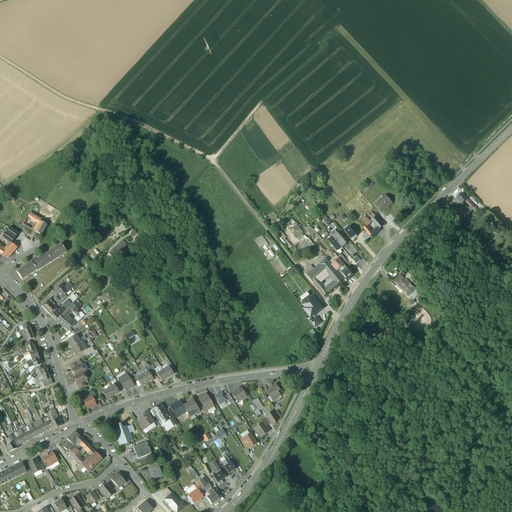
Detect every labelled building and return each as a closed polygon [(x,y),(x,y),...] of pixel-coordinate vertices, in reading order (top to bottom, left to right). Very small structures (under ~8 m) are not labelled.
[(365,190),(367,191),(373,184),(372,183),(368,187),(367,187),(365,190)] [(465,196),(464,197),(462,194),(454,202),(459,207),(467,200),(465,198),(466,197),(465,196)] [(385,196),(376,205),(382,212),(388,207),(387,207),(392,203),(385,196)] [(459,207),(457,210),(465,218),(473,210),(477,214),(479,212),(467,200),(459,207)] [(372,233),(366,226),(372,221),(377,216),(375,214),(374,216),(371,212),(359,223),(370,236),(372,233)] [(30,213),(28,217),(38,224),(40,221),(41,219),(30,213)] [(385,225),(377,216),(372,221),(377,227),(379,230),(380,229),(385,225)] [(295,233),(298,231),(301,234),(304,232),(294,220),(288,224),(295,233)] [(47,226),(40,222),(40,221),(38,224),(34,231),(41,235),(47,226)] [(356,235),(349,227),(344,232),(351,240),(356,235)] [(372,233),(370,236),(372,239),(380,230),(380,229),(379,230),(377,227),(372,233)] [(6,233),(14,239),(18,234),(9,228),(6,233)] [(278,233),(288,249),(292,247),(282,231),(278,233)] [(14,239),(6,233),(2,238),(11,244),(11,243),(14,239)] [(370,237),(366,233),(362,236),(366,241),(370,237)] [(346,244),(338,234),(333,238),(341,248),(346,244)] [(309,244),(304,237),(299,241),(305,248),(309,244)] [(341,248),(333,238),(328,242),(337,252),(341,248)] [(127,246),(122,241),(115,247),(115,248),(108,254),(113,259),(127,246)] [(0,246),(0,254),(8,259),(17,248),(11,243),(11,244),(9,247),(8,246),(6,248),(2,245),(0,246)] [(61,244),(47,254),(52,262),(66,252),(61,244)] [(265,253),(270,260),(275,256),(271,249),(265,253)] [(47,254),(32,263),(36,270),(37,271),(52,262),(47,254)] [(357,256),(353,260),(357,264),(361,260),(357,256)] [(326,259),(319,265),(320,265),(329,276),(337,286),(338,285),(343,280),(344,280),(326,259)] [(344,265),(339,259),(338,261),(334,261),(334,264),(332,265),(337,271),(340,268),(344,265)] [(31,263),(17,272),(22,280),(36,270),(32,263),(31,263)] [(311,272),(307,276),(313,284),(322,277),(326,273),(320,265),(314,270),(311,272)] [(353,275),(347,268),(343,272),(342,273),(348,280),(353,275)] [(405,280),(400,275),(397,277),(395,278),(396,278),(393,281),(397,285),(399,287),(403,283),(405,280)] [(326,290),(321,283),(324,280),(322,277),(313,284),(324,297),(325,297),(329,293),(337,286),(334,282),(326,290)] [(69,283),(66,286),(64,288),(68,292),(73,287),(69,283)] [(61,285),(55,291),(61,298),(65,295),(68,292),(64,288),(61,285)] [(415,290),(410,285),(408,288),(404,292),(409,296),(415,290)] [(8,294),(3,289),(0,293),(0,294),(4,298),(8,294)] [(322,309),(313,297),(310,297),(307,294),(305,295),(308,298),(303,302),(303,305),(306,308),(304,309),(311,318),(322,309)] [(58,302),(57,303),(59,305),(67,297),(65,295),(61,298),(62,298),(60,300),(58,302)] [(58,311),(55,314),(54,313),(51,316),(56,321),(76,300),(72,296),(62,306),(63,308),(62,309),(59,312),(58,311)] [(52,300),(50,298),(47,301),(53,307),(56,304),(52,300)] [(53,307),(47,301),(42,307),(47,312),(53,307)] [(99,301),(92,307),(94,309),(101,303),(99,301)] [(76,309),(72,305),(69,308),(72,311),(74,314),(77,310),(76,309)] [(53,307),(47,312),(51,316),(54,313),(56,311),(53,307)] [(69,308),(56,321),(61,325),(69,318),(67,316),(72,311),(69,308)] [(77,316),(72,321),(75,324),(84,316),(81,312),(80,313),(77,316)] [(309,321),(315,328),(321,323),(317,317),(313,320),(312,319),(309,321)] [(69,318),(61,325),(64,328),(72,321),(69,318)] [(75,324),(72,321),(64,328),(67,332),(75,324)] [(32,333),(25,336),(27,341),(31,340),(34,338),(32,333)] [(76,336),(68,341),(70,345),(69,345),(70,345),(71,348),(80,343),(76,336)] [(82,342),(71,348),(76,356),(86,350),(82,342)] [(76,362),(70,365),(72,370),(78,367),(76,362)] [(147,364),(144,366),(146,368),(148,372),(151,375),(153,374),(151,370),(147,364)] [(72,370),(76,377),(83,373),(85,372),(82,365),(78,367),(72,370)] [(171,370),(169,367),(163,370),(168,378),(170,376),(171,375),(171,376),(173,374),(171,370)] [(48,374),(46,368),(43,370),(39,371),(42,376),(48,374)] [(157,374),(162,382),(164,380),(165,379),(165,380),(168,378),(163,370),(157,374)] [(148,372),(142,375),(147,383),(150,381),(150,380),(151,381),(153,379),(151,375),(148,372)] [(76,377),(73,378),(77,385),(83,382),(87,380),(83,373),(76,377)] [(48,374),(42,376),(44,382),(50,379),(48,374)] [(126,375),(118,380),(126,391),(134,386),(128,377),(126,374),(126,375)] [(137,379),(136,379),(137,379),(141,387),(143,385),(144,384),(144,385),(147,383),(142,375),(137,379)] [(27,382),(31,386),(36,381),(33,377),(27,382)] [(50,379),(44,382),(40,383),(42,389),(52,384),(50,379)] [(83,382),(77,385),(80,390),(86,387),(83,382)] [(114,385),(108,389),(113,396),(116,395),(116,394),(117,394),(119,393),(117,389),(114,385)] [(276,385),(266,391),(266,392),(272,401),(280,396),(278,392),(280,390),(276,385)] [(103,392),(102,392),(105,396),(107,400),(110,398),(109,398),(110,398),(113,396),(108,389),(103,392)] [(236,392),(235,391),(232,393),(232,394),(237,402),(246,397),(245,396),(242,390),(241,389),(240,389),(236,392)] [(222,392),(214,397),(219,405),(227,401),(225,397),(222,392)] [(213,407),(206,394),(198,399),(204,407),(206,411),(213,407)] [(233,402),(229,394),(225,397),(227,401),(230,405),(233,402)] [(92,397),(86,400),(85,399),(84,400),(83,401),(84,402),(85,403),(88,409),(96,405),(94,401),(92,397)] [(253,400),(258,410),(263,408),(259,398),(253,400)] [(186,405),(183,407),(186,412),(190,417),(193,415),(199,411),(192,401),(186,405)] [(180,402),(170,408),(176,418),(182,414),(182,415),(186,412),(183,407),(180,402)] [(157,407),(155,407),(153,408),(153,410),(156,414),(164,409),(161,406),(157,408),(157,407)] [(156,414),(155,414),(156,415),(161,424),(169,419),(166,414),(164,409),(156,414)] [(59,419),(54,410),(50,411),(51,416),(54,422),(59,419)] [(266,416),(272,426),(276,423),(275,422),(278,420),(272,412),(271,413),(266,416)] [(143,417),(139,420),(142,423),(145,429),(153,423),(148,414),(143,417)] [(59,419),(54,422),(57,428),(62,425),(60,420),(59,419)] [(46,424),(43,425),(46,431),(51,429),(49,424),(48,422),(46,424)] [(52,423),(49,424),(51,429),(52,431),(57,428),(54,422),(52,423)] [(262,423),(255,428),(258,432),(256,433),(260,438),(264,435),(263,434),(266,431),(265,429),(266,428),(265,427),(262,423)] [(40,426),(38,427),(41,434),(46,431),(43,425),(40,426)] [(128,426),(121,427),(120,425),(119,425),(120,428),(114,432),(120,445),(125,445),(126,446),(129,445),(128,444),(133,440),(130,433),(135,432),(132,425),(128,427),(128,426)] [(36,429),(33,430),(37,437),(41,434),(38,427),(36,429)] [(222,429),(216,433),(219,438),(225,434),(222,429)] [(30,431),(28,433),(32,439),(37,437),(33,430),(30,431)] [(74,432),(67,440),(69,442),(63,447),(67,451),(72,446),(76,442),(80,438),(74,432)] [(202,435),(205,442),(211,439),(208,432),(202,435)] [(26,434),(23,435),(27,442),(32,439),(28,433),(26,434)] [(250,434),(243,438),(249,448),(256,444),(250,434)] [(21,436),(18,438),(22,444),(27,442),(23,435),(21,436)] [(16,439),(14,440),(15,442),(17,447),(22,444),(18,438),(16,439)] [(95,453),(80,438),(76,442),(91,456),(95,453)] [(249,448),(243,438),(241,440),(247,449),(249,448)] [(12,443),(10,444),(13,451),(18,448),(17,447),(15,442),(12,443)] [(146,442),(134,448),(134,447),(133,448),(138,459),(151,454),(147,442),(146,442)] [(7,446),(5,447),(8,453),(13,451),(10,444),(7,446)] [(82,456),(72,446),(67,451),(66,451),(76,461),(80,458),(82,456)] [(48,454),(46,456),(43,458),(44,459),(49,467),(53,464),(52,462),(56,460),(52,453),(49,455),(48,454)] [(85,463),(81,466),(85,470),(88,473),(102,459),(95,453),(91,456),(85,463)] [(85,463),(80,458),(76,461),(80,464),(81,466),(85,463)] [(36,460),(29,464),(34,474),(41,470),(38,464),(36,460)] [(230,460),(223,465),(224,467),(228,474),(235,470),(230,460)] [(42,462),(38,464),(41,470),(42,472),(46,470),(46,469),(42,462)] [(5,473),(0,475),(0,485),(26,472),(22,464),(19,465),(19,466),(7,472),(7,471),(4,472),(5,473)] [(149,470),(143,472),(147,481),(161,476),(156,464),(148,467),(149,470)] [(220,471),(213,476),(214,478),(217,482),(217,483),(221,480),(224,478),(220,471)] [(124,480),(118,474),(111,480),(117,487),(118,489),(126,483),(124,480)] [(205,484),(202,479),(198,482),(196,483),(197,484),(203,493),(206,490),(211,487),(207,482),(205,484)] [(197,484),(194,486),(197,490),(201,495),(204,493),(203,493),(197,484)] [(112,491),(106,485),(99,490),(104,497),(107,500),(114,494),(112,491)] [(194,486),(185,491),(188,496),(197,490),(194,486)] [(167,489),(161,494),(166,499),(172,494),(167,489)] [(188,496),(194,504),(203,498),(201,495),(197,490),(188,496)] [(210,495),(206,497),(212,505),(219,500),(214,492),(210,495)] [(97,498),(93,493),(85,498),(91,506),(98,501),(97,498)] [(166,499),(165,500),(169,505),(169,506),(175,511),(178,511),(185,506),(182,502),(180,503),(172,494),(166,499)] [(84,507),(77,496),(69,501),(76,511),(77,511),(80,510),(84,507)] [(62,500),(54,504),(58,511),(57,511),(59,511),(66,509),(63,503),(62,500)] [(152,508),(146,501),(137,508),(141,511),(148,511),(149,511),(149,510),(152,508)]
